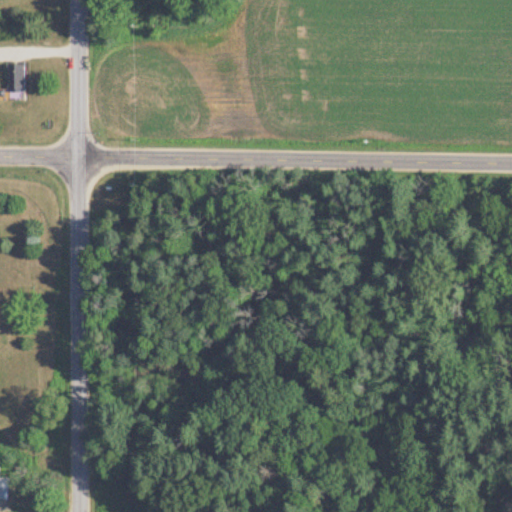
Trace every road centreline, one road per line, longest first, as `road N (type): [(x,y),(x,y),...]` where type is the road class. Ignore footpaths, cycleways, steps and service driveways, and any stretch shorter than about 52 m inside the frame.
road 1 (residential): [(511,163),(0,156)]
road 2 (residential): [(81,511),(79,0)]
